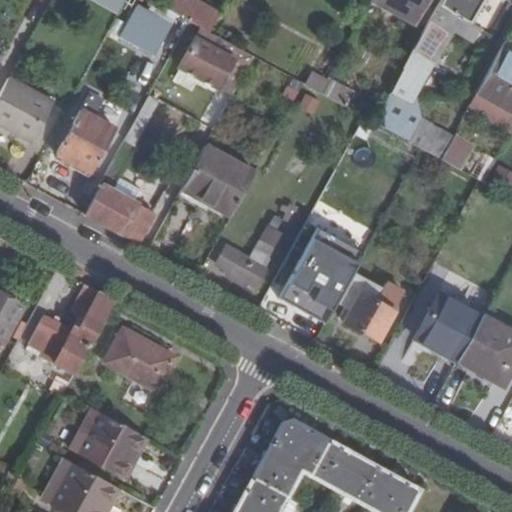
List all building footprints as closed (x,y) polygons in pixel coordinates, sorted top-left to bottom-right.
[(97,0),(119,12),(125,0),(97,0)] [(210,33),(220,14),(194,0),(190,0),(185,9),(168,0),(167,0),(163,7),(189,21),(200,27),(210,33)] [(427,0),(370,0),(415,23),(427,0)] [(440,0),(413,49),(413,52),(403,71),(424,83),(451,34),(456,32),(471,41),(479,26),(469,21),(479,0),(440,0)] [(189,21),(163,7),(155,3),(154,2),(149,13),(182,32),(189,21)] [(213,34),(210,33),(200,27),(193,38),(207,45),(213,34)] [(246,53),(213,34),(207,45),(193,38),(177,66),(179,68),(197,77),(218,88),(228,71),(241,78),(253,57),(246,53)] [(511,115),(511,55),(500,49),(476,95),(511,115)] [(190,90),(197,77),(179,68),(172,80),(190,90)] [(218,88),(232,96),(241,78),(228,71),(218,88)] [(305,85),(320,93),(326,81),(312,73),(305,85)] [(320,93),(346,107),(354,93),(328,79),(326,81),(320,93)] [(0,125),(32,142),(53,103),(9,81),(0,97),(0,125)] [(442,160),(455,137),(422,118),(412,106),(415,99),(394,88),(375,123),(420,148),(442,160)] [(101,184),(83,216),(136,245),(154,213),(136,204),(138,200),(134,198),(132,201),(122,196),(129,184),(119,178),(136,147),(134,146),(159,101),(148,95),(99,184),(101,184)] [(89,173),(114,131),(78,110),(54,154),(89,173)] [(467,143),(455,137),(442,160),(454,166),(467,143)] [(205,146),(181,189),(231,216),(254,174),(205,146)] [(511,174),(496,167),(490,179),(511,189),(511,187),(511,174)] [(275,300),(320,325),(360,253),(315,228),(275,300)] [(238,283),(243,286),(245,281),(255,286),(275,250),(259,241),(248,261),(225,249),(216,265),(240,279),(238,283)] [(376,341),(403,294),(385,284),(380,292),(352,276),(338,303),(351,310),(343,323),(376,341)] [(114,301),(86,286),(71,313),(77,317),(70,331),(42,317),(26,350),(74,376),(90,347),(90,346),(114,301)] [(455,362),(479,317),(437,295),(412,339),(455,362)] [(3,306),(0,304),(0,347),(22,307),(7,300),(3,306)] [(511,364),(511,335),(479,317),(455,362),(493,382),(501,366),(509,371),(511,364)] [(150,402),(174,357),(122,329),(103,363),(133,380),(128,390),(150,402)] [(501,366),(493,382),(500,387),(509,371),(501,366)] [(80,401),(95,373),(82,367),(68,394),(80,401)] [(124,482),(148,440),(90,407),(66,450),(124,482)] [(406,511),(419,490),(290,420),(281,422),(231,511),(277,511),(300,471),(375,511),(406,511)] [(60,460),(38,505),(53,511),(109,511),(121,488),(60,460)]
